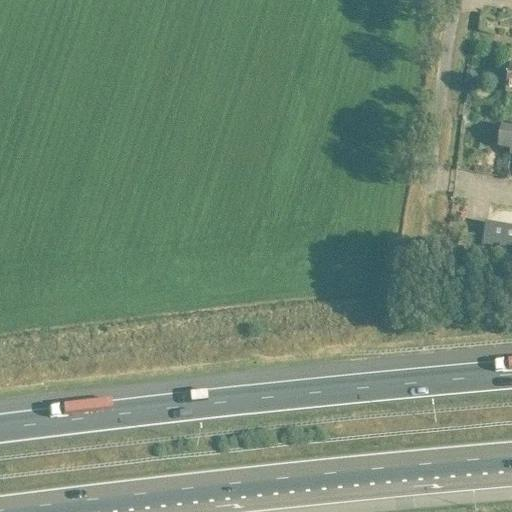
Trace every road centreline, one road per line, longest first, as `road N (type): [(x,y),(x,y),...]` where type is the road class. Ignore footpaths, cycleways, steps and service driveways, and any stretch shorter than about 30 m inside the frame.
road 1 (motorway): [(0,511),(511,455)]
road 2 (motorway): [(511,377),(0,425)]
road 3 (unclassified): [(427,181),(453,0)]
